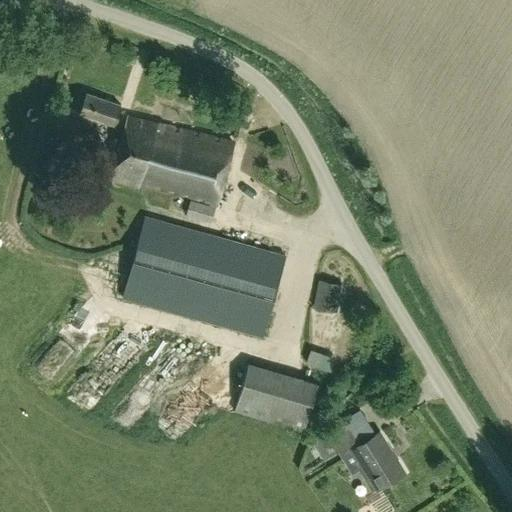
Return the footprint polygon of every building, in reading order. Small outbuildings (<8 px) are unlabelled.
[(86,93),(79,113),(114,125),(121,105),(86,93)] [(128,116),(109,178),(145,186),(146,184),(192,196),(186,215),(209,221),(214,203),(215,204),(233,141),(128,116)] [(121,299),(262,338),(286,254),(145,215),(121,299)] [(336,313),(342,284),(319,279),(313,308),(336,313)] [(50,378),(84,330),(63,315),(29,363),(50,378)] [(99,344),(119,362),(138,341),(118,323),(99,344)] [(212,349),(198,373),(211,382),(226,358),(212,349)] [(240,371),(300,394),(307,378),(246,354),(240,371)] [(293,419),(301,393),(238,375),(231,401),(293,419)] [(171,404),(159,416),(170,427),(183,415),(171,404)] [(358,438),(345,417),(310,439),(324,460),(358,438)] [(376,490),(405,472),(379,431),(351,449),(376,490)]
